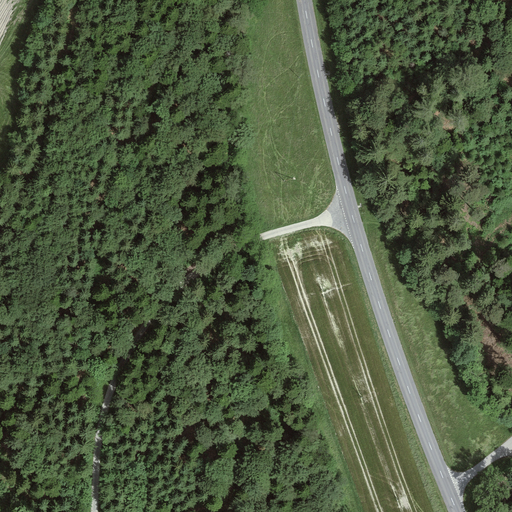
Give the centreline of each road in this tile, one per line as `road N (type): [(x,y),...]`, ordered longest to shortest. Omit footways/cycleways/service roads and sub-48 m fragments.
road 1 (unclassified): [(96,511),(111,395),(130,340),(157,301),(235,242),(351,213)]
road 2 (tertiary): [(351,213),(447,493)]
road 3 (tertiary): [(304,0),(351,213)]
